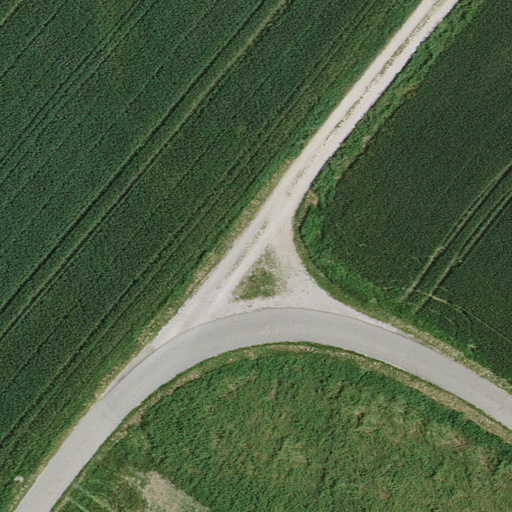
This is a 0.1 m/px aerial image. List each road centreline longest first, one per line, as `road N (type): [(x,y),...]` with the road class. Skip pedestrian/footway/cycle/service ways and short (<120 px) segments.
road 1 (unclassified): [(511,413),(355,332),(308,324),(255,328),(203,344),(125,395),(33,511)]
road 2 (track): [(445,0),(146,378)]
road 3 (track): [(277,212),(294,273),(330,326)]
